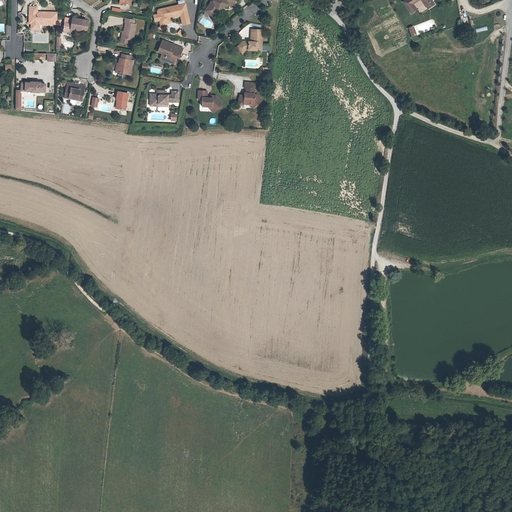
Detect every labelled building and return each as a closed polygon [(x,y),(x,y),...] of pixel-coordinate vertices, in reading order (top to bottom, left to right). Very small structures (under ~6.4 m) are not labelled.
[(213,0),(208,4),(203,13),(208,15),(209,13),(210,13),(213,14),(215,10),(221,7),(222,8),(225,6),(231,7),(232,0),(213,0)] [(412,4),(419,0),(422,0),(425,5),(431,2),(430,0),(405,0),(403,1),(405,5),(410,13),(415,10),(412,4)] [(422,0),(421,0),(427,10),(433,6),(431,2),(425,5),(422,0)] [(187,4),(180,5),(182,16),(182,18),(184,15),(189,14),(187,4)] [(159,10),(160,20),(171,18),(182,16),(180,5),(159,9),(159,10)] [(208,15),(203,13),(203,14),(212,19),(215,12),(222,8),(221,7),(215,10),(213,14),(210,13),(209,13),(208,15)] [(29,8),(29,21),(31,21),(31,24),(31,27),(38,27),(38,24),(38,23),(43,23),(44,24),(57,25),(57,13),(37,13),(37,8),(29,8)] [(184,15),(182,18),(184,25),(191,24),(189,14),(184,15)] [(62,32),(69,33),(70,30),(76,31),(81,32),(81,28),(85,29),(86,23),(87,20),(72,17),(71,23),(68,23),(64,22),(62,32)] [(212,29),(214,23),(201,18),(199,23),(212,29)] [(126,23),(124,31),(123,39),(129,40),(132,41),(136,25),(134,25),(135,20),(126,19),(125,23),(126,23)] [(122,31),(120,42),(128,44),(129,40),(123,39),(124,31),(122,31)] [(253,42),(251,42),(243,41),(236,47),(242,53),(246,50),(256,51),(257,47),(262,47),(262,32),(251,32),(251,39),(253,39),(253,42)] [(163,53),(162,56),(170,59),(169,62),(174,64),(177,58),(175,57),(175,56),(180,58),(184,48),(172,44),(171,45),(169,44),(169,43),(163,40),(158,52),(163,53)] [(120,58),(119,64),(117,73),(127,75),(130,60),(131,56),(122,54),(121,58),(120,58)] [(26,83),(22,83),(22,91),(31,91),(31,92),(40,93),(40,92),(45,93),(46,84),(41,84),(41,83),(32,82),(31,83),(26,83)] [(68,83),(66,97),(83,100),(84,90),(78,89),(79,84),(68,83)] [(157,94),(151,94),(150,105),(158,106),(158,104),(168,104),(168,101),(178,102),(179,91),(172,91),(172,95),(166,95),(163,95),(163,91),(157,90),(157,94)] [(201,106),(207,106),(211,107),(215,110),(221,105),(221,102),(215,95),(210,95),(210,96),(210,98),(206,97),(206,96),(206,91),(198,90),(197,99),(202,99),(201,106)] [(118,109),(127,110),(130,93),(118,91),(117,100),(119,100),(118,109)] [(254,93),(245,92),(244,95),(240,95),(240,97),(239,97),(239,101),(239,104),(243,104),(244,103),(249,104),(249,103),(253,104),(255,105),(261,100),(257,94),(254,94),(254,93)] [(92,97),(91,106),(97,107),(99,98),(92,97)]
